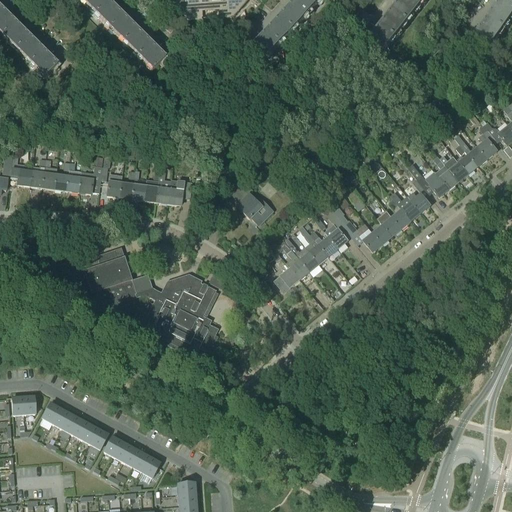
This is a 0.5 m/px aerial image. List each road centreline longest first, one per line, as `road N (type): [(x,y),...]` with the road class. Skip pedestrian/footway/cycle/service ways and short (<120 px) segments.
road 1 (residential): [(0,213),(93,217),(163,227),(196,241),(240,270),(299,343)]
road 2 (residential): [(0,387),(53,392),(223,487),(226,511)]
road 3 (residential): [(299,343),(473,210),(511,222)]
road 4 (tertiary): [(0,308),(214,414)]
road 5 (tertiary): [(214,414),(345,496)]
